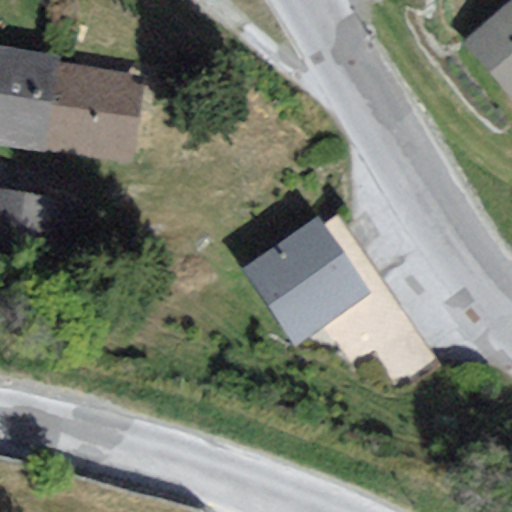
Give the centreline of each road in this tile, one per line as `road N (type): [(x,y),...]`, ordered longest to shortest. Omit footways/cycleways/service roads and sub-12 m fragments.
road 1 (residential): [(310,0),(446,224),(510,311)]
road 2 (residential): [(322,511),(227,473),(0,413)]
